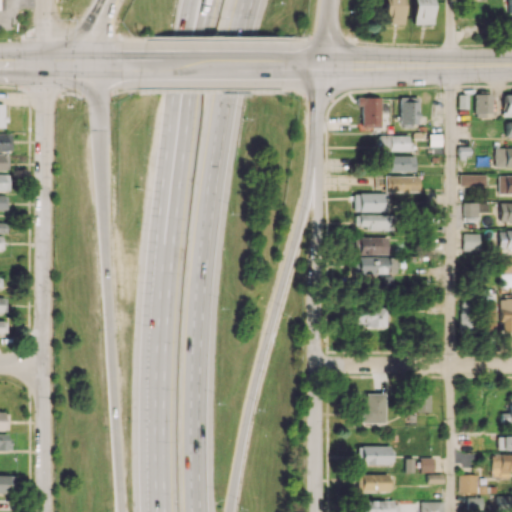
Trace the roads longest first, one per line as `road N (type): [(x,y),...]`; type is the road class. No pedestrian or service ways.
road 1 (motorway): [(209,0),(166,238),(155,511)]
road 2 (motorway): [(194,511),(207,224),(247,0)]
road 3 (motorway): [(230,511),(308,194),(321,67)]
road 4 (residential): [(44,64),(42,511)]
road 5 (motorway): [(97,65),(121,511)]
road 6 (residential): [(316,267),(315,511)]
road 7 (motorway): [(192,0),(166,238)]
road 8 (residential): [(511,364),(315,364)]
road 9 (secondary): [(511,65),(321,67)]
road 10 (secondary): [(284,66),(134,64)]
road 11 (secondary): [(134,64),(0,64)]
